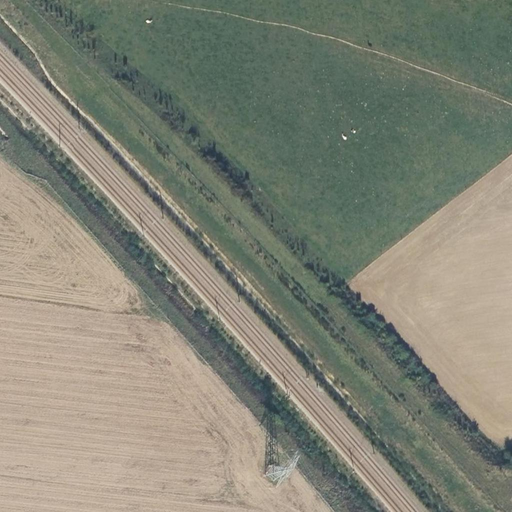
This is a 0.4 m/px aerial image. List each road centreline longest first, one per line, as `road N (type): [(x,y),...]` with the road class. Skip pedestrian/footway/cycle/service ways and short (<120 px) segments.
road 1 (track): [(15,0),(66,52),(85,99),(475,511)]
road 2 (track): [(341,511),(0,118)]
